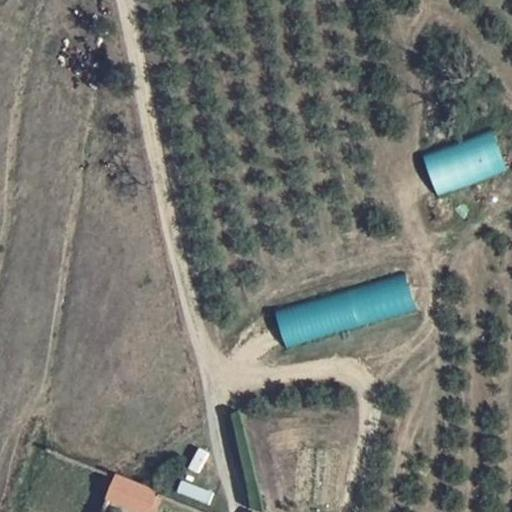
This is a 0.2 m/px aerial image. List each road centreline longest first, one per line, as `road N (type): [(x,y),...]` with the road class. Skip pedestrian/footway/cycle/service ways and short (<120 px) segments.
road 1 (track): [(230,511),(123,0)]
road 2 (track): [(347,511),(361,448),(361,384),(323,376),(206,393)]
